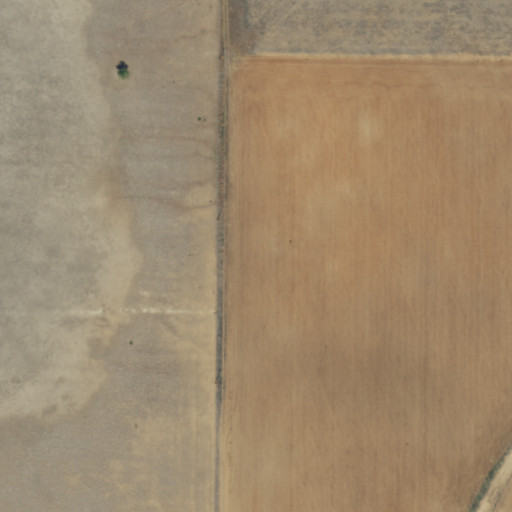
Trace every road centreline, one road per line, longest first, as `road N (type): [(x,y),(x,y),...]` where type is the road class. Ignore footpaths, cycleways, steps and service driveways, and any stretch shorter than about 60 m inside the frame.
road 1 (track): [(241,0),(233,511)]
road 2 (residential): [(511,46),(241,31)]
